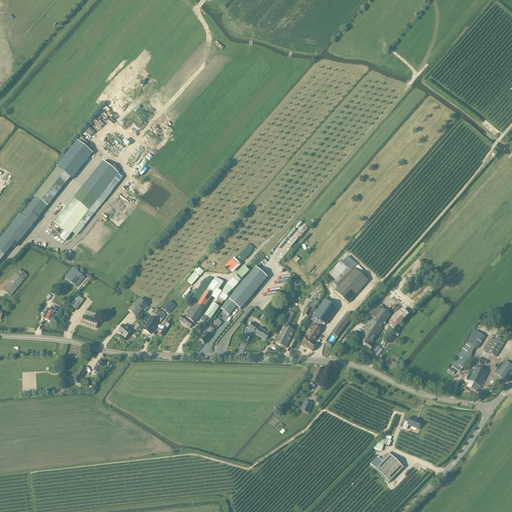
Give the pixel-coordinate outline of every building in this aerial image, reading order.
[(0,39),(0,46),(10,59),(16,55),(7,44),(3,46),(2,44),(3,43),(0,39)] [(88,127),(84,132),(90,138),(94,133),(88,127)] [(77,141),(56,167),(72,180),(93,154),(77,141)] [(103,162),(83,187),(98,200),(118,174),(103,162)] [(83,187),(54,223),(65,231),(60,237),(66,242),(98,200),(83,187)] [(21,215),(21,216),(32,225),(42,212),(47,207),(35,198),(21,215)] [(20,215),(1,238),(12,247),(14,249),(33,225),(32,225),(21,216),(20,215)] [(347,257),(341,263),(347,268),(351,272),(356,265),(347,257)] [(234,258),(225,267),(231,273),(240,264),(234,258)] [(329,274),(336,281),(347,268),(341,263),(339,262),(329,274)] [(198,266),(193,272),(199,277),(204,271),(198,266)] [(76,287),(85,278),(73,268),(65,277),(76,287)] [(240,310),(267,278),(256,268),(221,310),(229,316),(236,307),(240,310)] [(245,268),(237,276),(242,280),(249,272),(245,268)] [(337,287),(351,272),(347,268),(336,281),(333,283),(337,287)] [(368,281),(358,272),(355,269),(334,292),(348,304),(368,281)] [(10,296),(26,276),(19,270),(3,291),(10,296)] [(190,286),(198,277),(193,273),(186,281),(190,286)] [(413,277),(401,290),(404,293),(416,280),(413,277)] [(204,310),(212,297),(206,292),(197,305),(204,310)] [(341,304),(329,295),(325,300),(337,309),(341,304)] [(77,310),(84,300),(78,296),(71,306),(77,310)] [(141,312),(147,305),(140,299),(129,312),(136,318),(138,315),(141,312)] [(310,303),(307,308),(311,310),(312,311),(318,302),(314,300),(312,304),(310,303)] [(325,325),(337,309),(325,300),(313,316),(325,325)] [(167,308),(164,310),(168,314),(175,307),(170,301),(165,307),(167,308)] [(204,310),(197,305),(194,303),(187,313),(188,314),(185,318),(182,316),(179,321),(190,329),(204,310)] [(213,303),(201,320),(207,324),(210,320),(219,307),(213,303)] [(383,325),(390,315),(375,305),(369,314),(383,325)] [(48,309),(43,318),(47,320),(47,321),(51,323),(54,316),(56,317),(58,313),(55,312),(56,309),(52,307),(50,310),(48,309)] [(154,311),(152,314),(162,320),(166,316),(159,311),(156,309),(154,311)] [(394,329),(408,314),(404,310),(389,325),(394,329)] [(295,315),(290,312),(282,326),(284,326),(278,338),(276,337),(275,339),(277,340),(275,343),(281,346),(282,343),(283,344),(283,343),(283,342),(284,341),(283,341),(287,334),(285,333),(288,329),(295,315)] [(347,313),(332,333),(337,337),(353,317),(347,313)] [(96,329),(99,322),(84,317),(81,324),(96,329)] [(149,323),(144,330),(150,334),(155,327),(156,328),(159,322),(152,317),(148,322),(149,323)] [(272,321),(267,330),(271,332),(276,323),(272,321)] [(364,338),(372,343),(383,328),(371,321),(361,335),(357,342),(360,344),(364,338)] [(165,322),(158,334),(162,337),(170,325),(165,322)] [(252,323),(249,329),(254,332),(254,331),(257,332),(255,335),(265,341),(270,334),(257,326),(252,323)] [(123,325),(117,332),(125,339),(131,332),(129,330),(131,328),(128,326),(126,328),(123,325)] [(311,331),(307,337),(314,342),(318,336),(321,331),(315,326),(312,325),(309,330),(311,331)] [(205,334),(200,340),(202,342),(202,343),(203,344),(204,344),(205,344),(210,338),(209,336),(211,334),(212,335),(214,332),(213,331),(214,330),(210,326),(204,333),(205,334)] [(281,346),(285,349),(294,332),(291,331),(288,329),(285,333),(287,334),(283,341),(284,341),(283,342),(283,343),(283,344),(282,343),(281,346)] [(484,337),(474,331),(467,342),(460,352),(451,365),(460,372),(470,358),(471,354),(475,348),(477,349),(484,337)] [(314,342),(307,337),(301,345),(304,347),(304,346),(312,352),(318,345),(314,342)] [(374,345),(372,343),(364,338),(360,344),(370,351),(374,345)] [(490,338),(483,350),(496,357),(502,347),(494,342),(495,341),(490,338)] [(376,346),(372,352),(378,356),(382,350),(376,346)] [(106,367),(104,366),(105,365),(99,361),(93,371),(99,374),(102,369),(104,371),(106,367)] [(503,380),(511,367),(511,366),(505,361),(495,374),(503,380)] [(79,384),(87,370),(81,367),(73,380),(79,384)] [(471,383),(480,387),(487,373),(475,367),(470,377),(473,379),(471,383)] [(318,384),(323,371),(317,368),(311,381),(318,384)] [(479,389),(480,387),(471,383),(473,379),(470,377),(466,376),(464,379),(470,382),(467,387),(476,392),(478,389),(479,389)] [(308,414),(312,404),(305,401),(300,410),(308,414)] [(405,422),(402,428),(407,429),(409,426),(418,430),(419,428),(420,427),(421,426),(420,424),(421,422),(410,418),(408,423),(405,422)] [(389,447),(391,441),(382,438),(380,444),(389,447)] [(383,463),(376,470),(389,483),(403,468),(388,453),(381,461),(383,463)]
